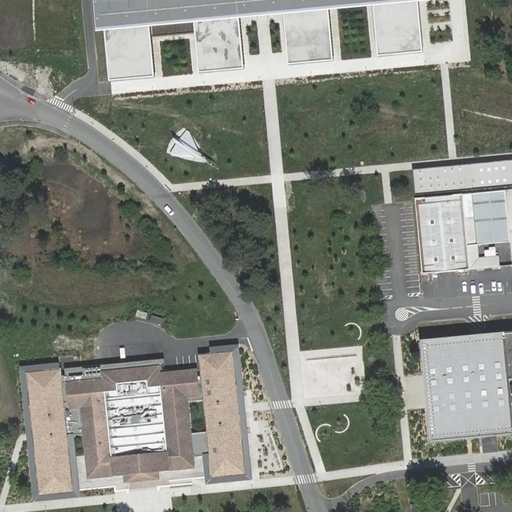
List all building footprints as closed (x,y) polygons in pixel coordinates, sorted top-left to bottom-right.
[(94,0),(102,82),(155,77),(150,27),(186,23),(191,73),(244,68),(239,19),(261,17),(275,15),(280,67),(334,62),(329,10),(366,7),(371,57),(422,52),(417,3),(430,2),(430,0),(94,0)] [(511,161),(410,171),(412,197),(511,188),(511,161)] [(511,191),(413,200),(420,274),(498,267),(497,256),(478,258),(478,246),(507,243),(509,266),(511,265),(511,191)] [(511,331),(421,340),(430,439),(511,431),(511,331)] [(235,350),(200,353),(213,477),(247,474),(235,350)] [(104,379),(65,382),(68,410),(80,409),(87,480),(195,470),(189,399),(201,397),(198,370),(160,373),(160,366),(103,371),(104,379)] [(61,368),(26,372),(39,496),(74,492),(61,368)]
